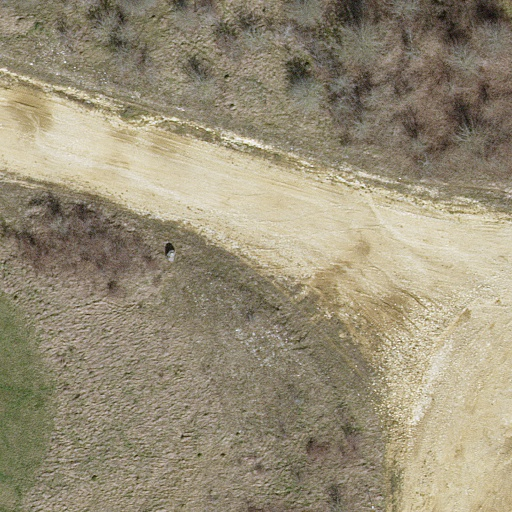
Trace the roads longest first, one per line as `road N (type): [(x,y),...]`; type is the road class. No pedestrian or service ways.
road 1 (track): [(443,285),(93,147),(0,123)]
road 2 (track): [(488,511),(443,285),(511,280)]
